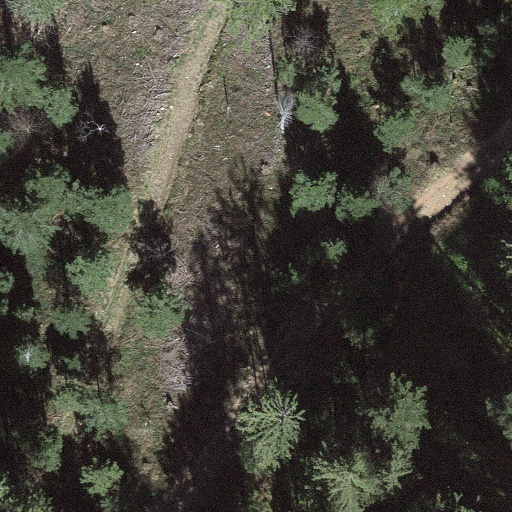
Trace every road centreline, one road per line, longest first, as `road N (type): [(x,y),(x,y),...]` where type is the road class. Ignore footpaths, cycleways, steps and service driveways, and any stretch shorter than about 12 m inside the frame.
road 1 (track): [(55,511),(211,45),(235,0)]
road 2 (track): [(511,127),(350,275),(177,511)]
